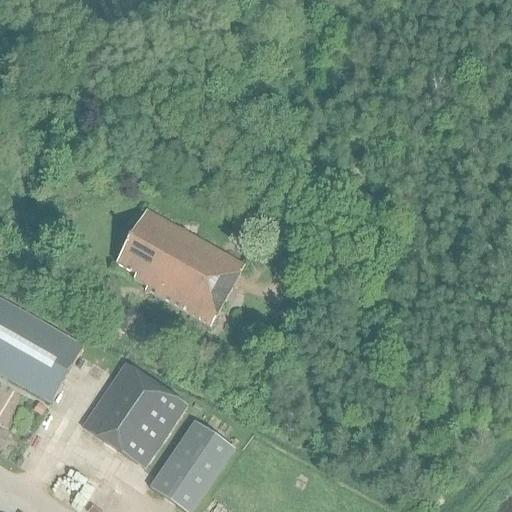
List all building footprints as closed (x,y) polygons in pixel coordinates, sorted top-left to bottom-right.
[(207,331),(223,303),(230,307),(237,294),(230,290),(242,270),(145,215),(115,269),(132,279),(129,283),(143,291),(142,295),(207,331)] [(81,350),(0,302),(0,376),(50,405),(81,350)] [(173,400),(125,367),(82,431),(130,464),(173,400)] [(36,406),(31,415),(41,420),(46,412),(36,406)] [(189,511),(205,489),(232,449),(192,422),(147,489),(181,511),(189,511)]
